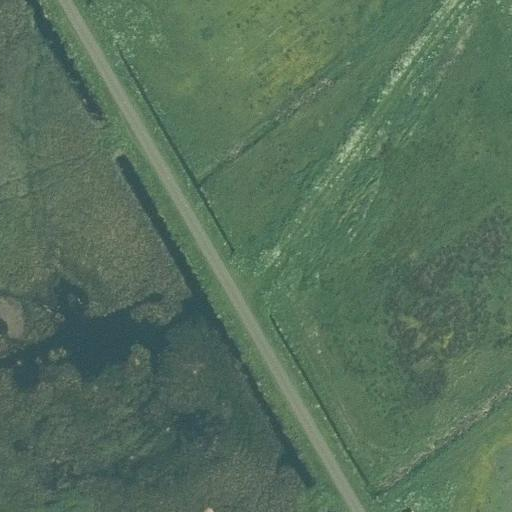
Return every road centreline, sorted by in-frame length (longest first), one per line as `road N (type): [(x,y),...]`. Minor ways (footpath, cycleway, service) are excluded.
road 1 (unclassified): [(359,511),(65,0)]
road 2 (track): [(239,302),(453,0)]
